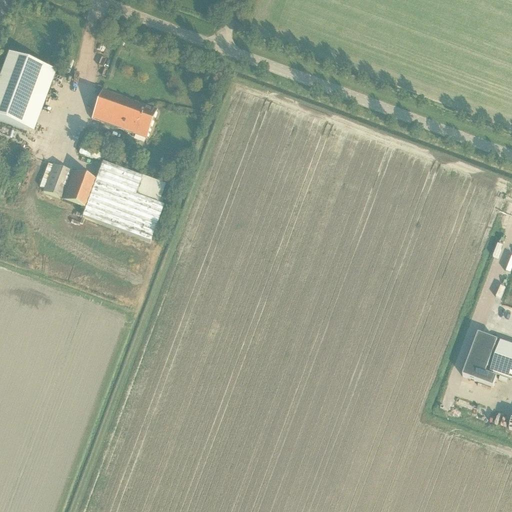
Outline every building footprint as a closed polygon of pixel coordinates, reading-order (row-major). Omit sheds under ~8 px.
[(0,79),(0,121),(24,131),(46,71),(9,57),(0,79)] [(92,120),(147,140),(158,110),(103,90),(92,120)] [(81,147),(79,154),(100,161),(102,155),(81,147)] [(53,166),(43,194),(62,200),(62,202),(86,210),(82,219),(151,244),(164,207),(161,206),(164,199),(161,198),(165,186),(142,177),(142,178),(102,164),(96,181),(53,166)] [(479,335),(463,377),(493,389),(497,379),(486,375),(498,342),(479,335)] [(511,347),(501,344),(491,374),(511,381),(511,347)] [(504,403),(507,399),(498,392),(494,396),(504,403)]
